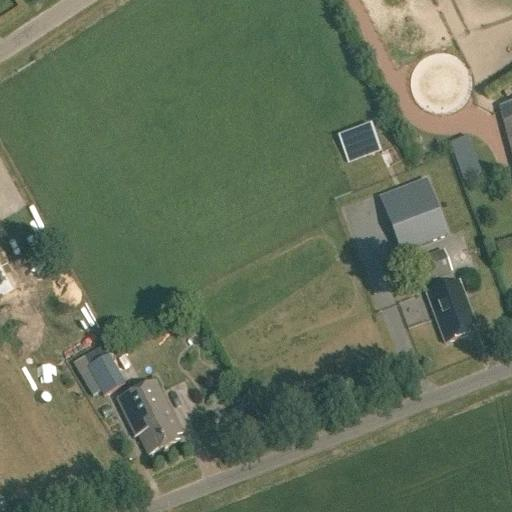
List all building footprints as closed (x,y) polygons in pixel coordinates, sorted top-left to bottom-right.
[(511,155),(511,109),(501,113),(511,155)] [(429,193),(384,210),(401,256),(447,238),(429,193)] [(500,228),(511,224),(511,214),(497,219),(500,228)] [(440,252),(403,267),(412,290),(449,275),(440,252)] [(0,296),(12,290),(0,269),(0,296)] [(469,333),(474,331),(466,311),(463,312),(460,302),(463,301),(457,286),(425,298),(444,347),(470,337),(469,333)] [(110,358),(88,371),(104,399),(126,385),(110,358)] [(174,439),(178,437),(153,385),(117,403),(136,442),(140,440),(149,460),(178,446),(174,439)] [(178,387),(167,393),(174,405),(185,399),(178,387)]
